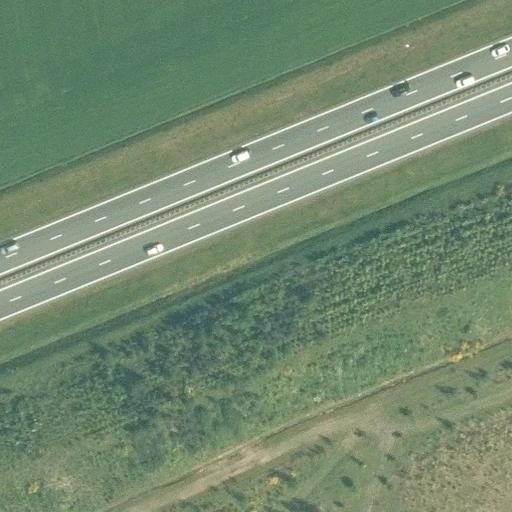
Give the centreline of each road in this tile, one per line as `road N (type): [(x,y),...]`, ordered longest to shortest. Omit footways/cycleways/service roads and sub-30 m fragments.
road 1 (trunk): [(511,50),(0,257)]
road 2 (trunk): [(0,305),(511,98)]
road 3 (track): [(141,511),(342,418),(373,418),(390,434)]
road 4 (track): [(511,390),(390,434),(363,511)]
road 5 (track): [(511,351),(350,417)]
